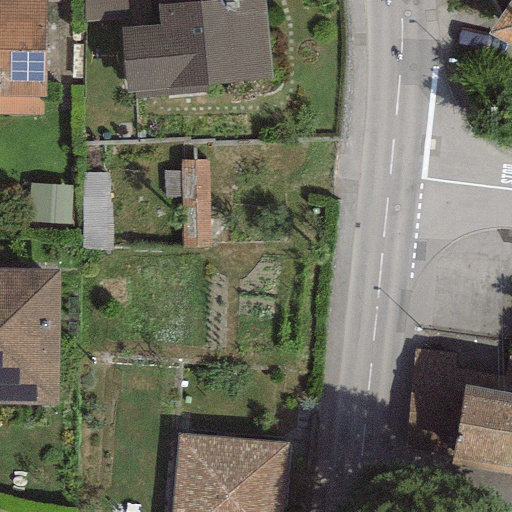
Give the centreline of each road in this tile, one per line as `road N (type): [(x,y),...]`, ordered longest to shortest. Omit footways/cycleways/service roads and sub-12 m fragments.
road 1 (residential): [(349,511),(393,178)]
road 2 (residential): [(393,178),(396,0)]
